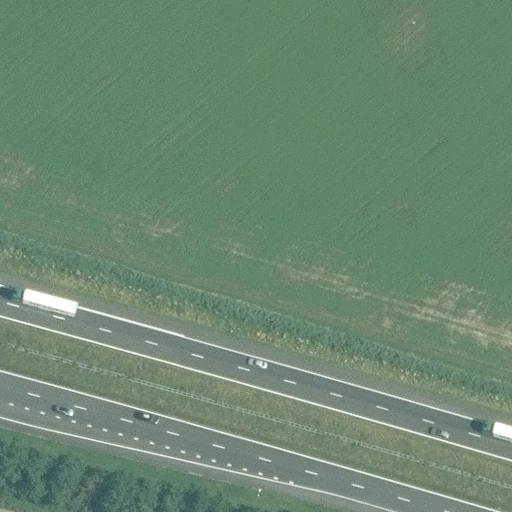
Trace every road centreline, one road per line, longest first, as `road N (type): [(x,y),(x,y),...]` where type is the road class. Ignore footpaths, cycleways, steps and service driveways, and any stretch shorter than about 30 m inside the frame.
road 1 (motorway): [(511,445),(0,302)]
road 2 (motorway): [(0,389),(441,511)]
